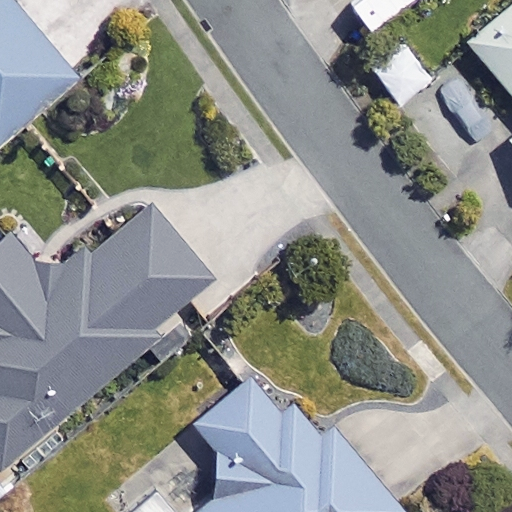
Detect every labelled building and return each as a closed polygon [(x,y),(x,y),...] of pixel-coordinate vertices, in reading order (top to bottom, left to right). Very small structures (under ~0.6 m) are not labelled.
[(0,0),(0,138),(74,79),(10,0),(0,0)] [(511,4),(468,41),(511,93),(511,138),(511,140),(511,141),(511,4)] [(475,146),(426,88),(398,111),(447,169),(475,146)] [(0,470),(214,281),(152,212),(68,252),(43,274),(3,229),(0,231),(0,470)] [(314,439),(257,372),(194,425),(216,451),(219,492),(195,511),(403,511),(330,425),(314,439)]
